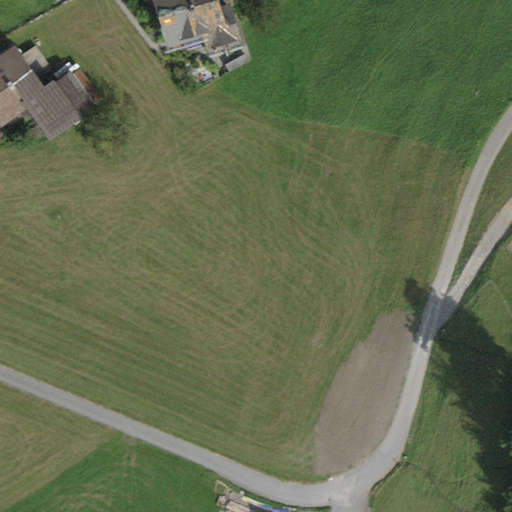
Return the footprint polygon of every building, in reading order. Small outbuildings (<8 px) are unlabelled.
[(160,0),(164,12),(208,0),(160,0)] [(227,5),(219,7),(216,0),(208,0),(164,12),(172,39),(179,37),(200,31),(204,43),(206,48),(229,41),(228,38),(237,36),(227,5)] [(183,50),(204,43),(200,31),(179,37),(183,50)] [(39,76),(51,68),(36,46),(24,54),(39,76)] [(24,54),(22,55),(17,47),(0,58),(0,112),(3,117),(29,99),(52,133),(101,99),(81,69),(55,85),(53,82),(46,86),(39,76),(24,54)]
